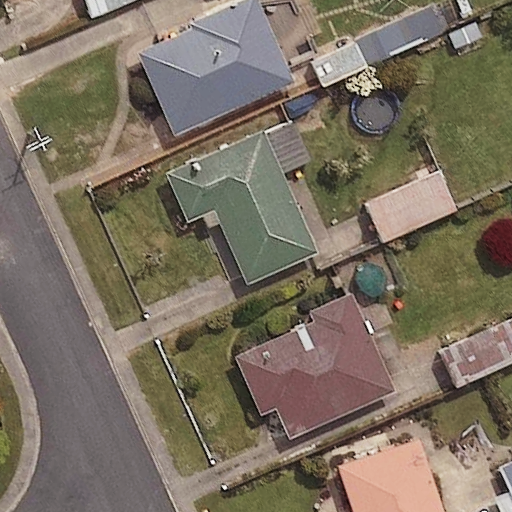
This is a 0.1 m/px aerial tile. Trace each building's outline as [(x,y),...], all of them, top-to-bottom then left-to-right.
[(307,35),(320,30),(310,8),(298,14),(291,0),(283,0),(256,12),(250,0),(227,0),(130,43),(167,125),(284,72),(280,63),(313,48),(307,35)] [(422,0),(351,34),(362,58),(436,23),(425,0),(422,0)] [(362,58),(351,34),(305,56),(317,80),(362,58)] [(307,245),(255,123),(160,163),(181,212),(209,200),(240,273),(307,245)] [(450,202),(435,166),(361,197),(377,233),(450,202)] [(511,246),(511,222),(504,211),(478,228),(496,257),(511,246)] [(386,382),(342,289),(227,343),(255,403),(269,397),(284,429),(386,382)] [(511,331),(499,306),(434,339),(454,378),(511,349),(511,331)] [(438,511),(410,429),(330,456),(348,509),(339,511),(438,511)] [(490,493),(498,511),(511,511),(511,442),(491,452),(506,486),(490,493)]
